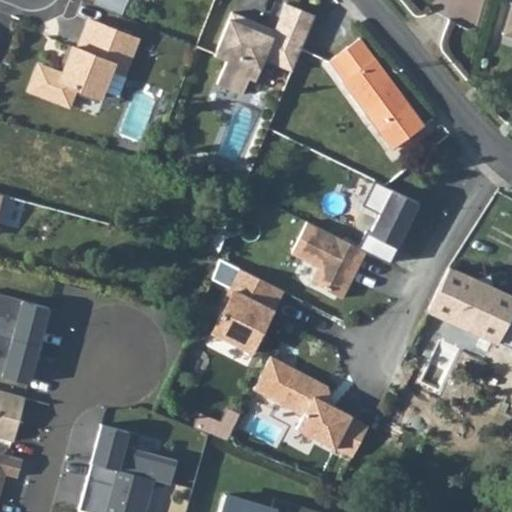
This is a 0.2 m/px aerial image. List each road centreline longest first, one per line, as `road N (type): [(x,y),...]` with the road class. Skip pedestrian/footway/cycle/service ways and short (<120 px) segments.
road 1 (residential): [(381,346),(506,157)]
road 2 (residential): [(369,0),(506,157)]
road 3 (residential): [(123,335),(85,353),(36,511)]
